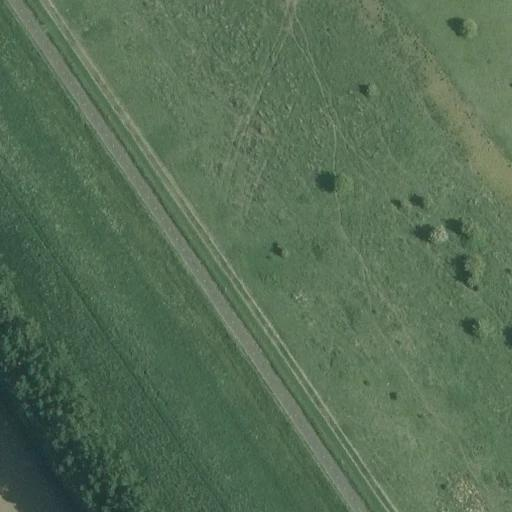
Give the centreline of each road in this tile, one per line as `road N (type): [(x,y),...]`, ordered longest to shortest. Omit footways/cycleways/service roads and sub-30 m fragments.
road 1 (track): [(390,511),(42,0)]
road 2 (track): [(0,181),(228,511)]
